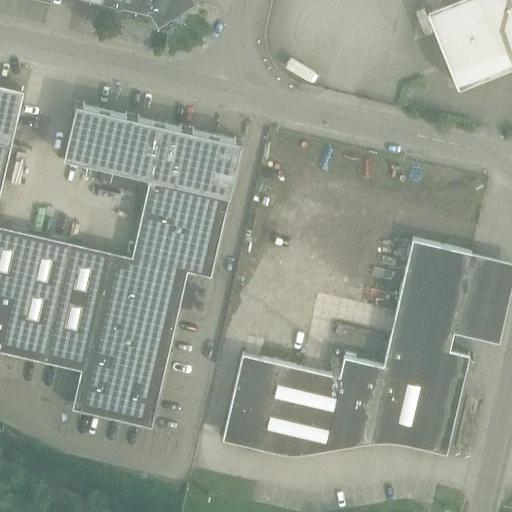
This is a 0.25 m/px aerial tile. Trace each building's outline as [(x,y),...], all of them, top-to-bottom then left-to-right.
[(94,0),(101,1),(103,2),(115,4),(117,9),(122,6),(150,13),(158,25),(171,17),(180,19),(183,9),(195,1),(194,0),(94,0)] [(511,0),(445,0),(428,7),(459,85),(511,63),(511,0)] [(0,349),(80,368),(81,368),(72,407),(151,425),(179,307),(190,309),(195,287),(183,284),(187,269),(210,274),(229,195),(201,188),(174,182),(149,176),(131,254),(0,223),(0,189),(11,144),(23,90),(0,84),(0,349)] [(63,156),(91,163),(103,107),(87,104),(76,101),(63,156)] [(103,107),(91,163),(118,169),(131,114),(103,107)] [(131,114),(118,169),(146,175),(159,120),(131,114)] [(159,120),(146,175),(149,176),(174,182),(186,127),(159,120)] [(186,127),(174,182),(201,188),(214,133),(186,127)] [(214,133),(201,188),(229,195),(242,139),(230,137),(214,133)] [(323,370),(242,352),(222,438),(277,451),(285,452),(293,453),(300,452),(373,440),(386,440),(398,441),(408,443),(446,452),(469,353),(449,348),(454,330),(499,341),(511,283),(511,260),(472,251),(412,237),(390,335),(383,364),(344,355),(339,374),(323,370)]
